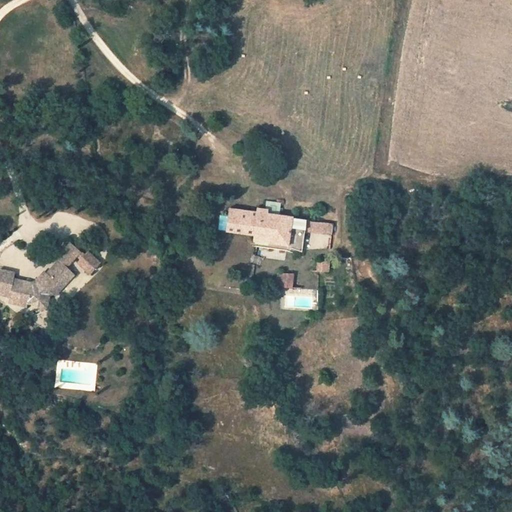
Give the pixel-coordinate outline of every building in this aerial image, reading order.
[(162,29),(151,28),(150,41),(161,42),(162,29)] [(256,213),(229,210),(226,232),(254,237),(253,247),(285,252),(301,256),(306,231),(292,229),(294,219),(268,215),(256,213)] [(322,222),(294,219),(292,229),(306,231),(321,233),(322,222)] [(334,224),(322,222),(321,233),(332,235),(334,224)] [(0,296),(9,299),(8,304),(26,308),(27,303),(36,312),(47,309),(49,295),(51,293),(55,297),(75,276),(68,269),(78,259),(80,261),(78,264),(92,275),(102,263),(88,251),(84,256),(70,243),(56,259),(58,261),(46,273),(44,272),(35,281),(31,283),(14,279),(15,273),(0,269),(0,296)] [(331,264),(319,263),(318,272),(330,274),(331,264)] [(295,275),(277,275),(275,288),(293,288),(295,275)]
